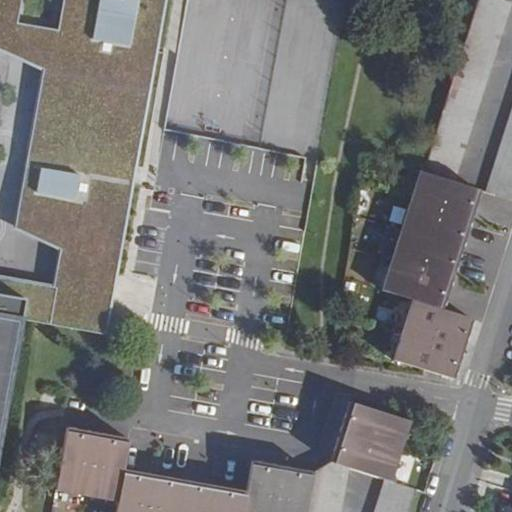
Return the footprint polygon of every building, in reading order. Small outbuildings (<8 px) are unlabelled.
[(167,0),(0,0),(0,50),(44,71),(15,229),(61,250),(54,285),(0,275),(0,439),(22,319),(108,334),(167,0)] [(412,301),(393,360),(452,379),(472,319),(441,309),(480,190),(455,183),(511,1),(507,0),(479,0),(475,15),(427,166),(425,173),(420,172),(382,290),(412,301)] [(511,109),(486,192),(511,200),(511,109)] [(61,459),(55,490),(117,501),(115,511),(339,511),(348,467),(384,479),(373,511),(407,511),(415,489),(390,481),(409,421),(350,402),(331,460),(313,473),(252,461),(246,492),(123,470),(129,439),(67,428),(61,459)] [(39,434),(35,454),(53,457),(57,437),(39,434)]
